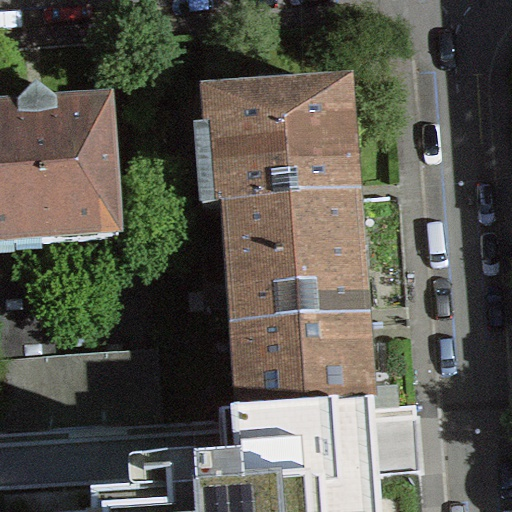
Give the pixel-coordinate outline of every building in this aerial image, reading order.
[(213,185),(215,214),(242,212),(355,203),(349,122),(348,102),(338,94),(207,104),(210,139),(198,140),(201,186),(213,185)] [(108,111),(54,115),(36,101),(21,118),(0,119),(0,232),(116,224),(108,111)] [(355,203),(242,212),(248,306),(231,307),(233,336),(247,334),(364,326),(358,238),(355,203)] [(44,278),(0,281),(0,436),(161,425),(156,358),(50,366),(44,278)] [(364,326),(247,334),(253,418),(370,409),(366,354),(364,326)] [(378,511),(370,409),(253,418),(223,420),(227,479),(198,481),(197,481),(196,482),(196,483),(198,507),(119,511),(378,511)]
